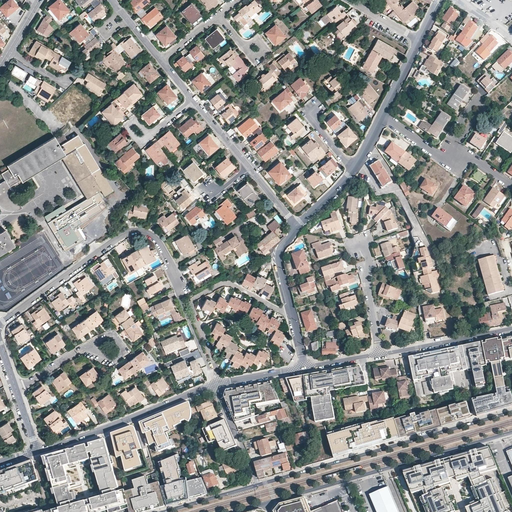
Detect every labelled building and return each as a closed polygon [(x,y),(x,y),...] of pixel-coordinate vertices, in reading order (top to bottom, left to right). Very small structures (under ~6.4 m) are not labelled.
[(9,0),(0,7),(0,8),(7,16),(18,7),(12,0),(9,0)] [(49,7),(50,9),(58,18),(58,19),(69,11),(61,2),(60,3),(57,0),(49,7)] [(144,11),(141,8),(149,1),(148,0),(132,0),(130,2),(133,5),(135,7),(133,8),(138,15),(144,11)] [(201,0),(209,9),(218,2),(215,0),(201,0)] [(242,8),(249,17),(255,12),(256,13),(260,10),(257,5),(258,4),(254,0),(249,4),(246,6),(245,5),(242,8)] [(307,0),(305,2),(303,3),(309,10),(311,13),(320,6),(317,3),(319,2),(317,0),(307,0)] [(399,6),(396,2),(397,0),(383,0),(381,2),(385,7),(388,4),(393,10),(399,6)] [(92,5),(94,8),(88,14),(94,22),(100,18),(105,13),(103,10),(101,8),(102,7),(97,1),(92,5)] [(393,10),(401,18),(404,16),(407,19),(418,9),(411,1),(404,8),(401,4),(399,6),(393,10)] [(191,4),(181,11),(191,23),(196,20),(195,19),(200,15),(191,4)] [(338,11),(335,7),(320,19),(325,24),(330,21),(331,22),(334,19),(336,22),(340,18),(345,14),(343,11),(340,14),(338,11)] [(456,11),(451,7),(442,20),(447,23),(446,25),(444,23),(441,27),(448,31),(448,30),(459,15),(455,12),(456,11)] [(162,16),(155,8),(147,14),(144,11),(138,15),(144,22),(146,21),(148,23),(150,26),(162,16)] [(236,21),(239,19),(244,26),(246,23),(249,26),(254,22),(252,19),(249,17),(242,8),(238,11),(239,12),(236,14),(233,17),(236,21)] [(50,9),(48,10),(56,20),(58,18),(50,9)] [(340,18),(343,21),(336,27),(342,34),(354,25),(350,20),(345,14),(340,18)] [(51,19),(47,16),(43,20),(37,30),(47,36),(54,29),(48,23),(51,19)] [(478,27),(475,25),(476,24),(466,17),(462,23),(467,25),(465,28),(461,25),(458,28),(463,31),(459,36),(456,40),(467,47),(472,41),(470,40),(478,27)] [(88,34),(87,36),(84,32),(86,31),(80,24),(69,33),(72,37),(74,36),(79,43),(82,40),(84,43),(89,39),(93,36),(90,33),(88,34)] [(265,33),(268,36),(275,44),(285,36),(275,25),(265,33)] [(167,43),(175,37),(166,26),(156,35),(159,38),(165,45),(167,43)] [(218,34),(215,30),(204,38),(212,48),(224,39),(219,33),(218,34)] [(433,50),(437,52),(448,35),(439,30),(434,37),(433,40),(434,40),(432,43),(428,49),(432,51),(433,50)] [(492,56),(489,52),(498,43),(495,40),(493,39),(494,37),(492,35),(482,46),(486,50),(481,54),(488,60),(492,56)] [(89,39),(91,41),(84,47),(87,50),(89,49),(92,53),(100,46),(98,45),(97,42),(98,41),(93,36),(89,39)] [(268,36),(267,37),(273,46),(275,44),(268,36)] [(121,52),(124,49),(131,57),(139,50),(130,38),(127,40),(124,42),(123,41),(116,46),(121,52)] [(362,67),(372,73),(381,56),(389,60),(393,53),(402,58),(404,56),(405,54),(377,39),(369,53),(362,67)] [(47,59),(52,51),(36,41),(29,53),(35,56),(35,55),(42,59),(44,57),(47,59)] [(115,70),(124,63),(117,54),(121,52),(116,46),(113,43),(110,46),(112,49),(110,52),(111,54),(109,55),(106,57),(106,58),(107,59),(104,61),(107,66),(111,63),(115,70)] [(187,55),(192,61),(195,59),(197,61),(204,55),(196,46),(192,49),(193,50),(190,53),(187,55)] [(222,63),(225,61),(227,64),(229,67),(232,65),(240,58),(235,52),(234,53),(232,51),(230,49),(219,58),(222,63)] [(504,69),(511,61),(511,55),(511,54),(511,52),(509,50),(497,61),(498,62),(494,65),(498,69),(498,71),(499,72),(502,72),(503,71),(503,69),(504,68),(504,69)] [(65,71),(70,62),(52,51),(47,59),(51,61),(50,63),(60,69),(61,68),(65,71)] [(289,53),(285,56),(278,62),(283,69),(291,64),(293,66),(297,63),(289,53)] [(176,61),(184,71),(191,65),(192,66),(195,64),(192,61),(187,55),(184,57),(181,60),(180,58),(176,61)] [(442,62),(438,60),(430,56),(428,60),(427,60),(424,66),(428,68),(426,70),(430,73),(437,77),(441,68),(439,67),(442,62)] [(232,65),(237,71),(232,75),(238,82),(247,74),(245,71),(243,69),(247,66),(240,58),(232,65)] [(458,62),(456,60),(450,65),(453,68),(458,62)] [(269,66),(270,67),(276,75),(280,72),(273,63),(269,66)] [(151,66),(150,67),(147,64),(140,71),(144,75),(150,82),(158,75),(151,66)] [(23,78),(27,72),(15,65),(10,73),(23,80),(23,78)] [(267,70),(268,72),(265,75),(264,74),(263,74),(262,74),(260,76),(261,77),(257,80),(261,84),(264,88),(273,81),(278,77),(276,75),(270,67),(267,70)] [(43,81),(27,72),(23,78),(27,80),(30,75),(42,83),(43,81)] [(116,77),(119,80),(125,76),(122,72),(121,73),(118,75),(116,77)] [(89,90),(90,88),(100,94),(106,84),(87,73),(84,79),(87,81),(85,85),(87,86),(86,88),(89,90)] [(201,73),(192,80),(201,92),(210,84),(206,79),(201,73)] [(496,86),(485,74),(477,81),(489,93),(496,86)] [(37,86),(40,89),(37,95),(42,98),(45,100),(47,101),(55,88),(43,81),(42,83),(30,75),(27,80),(37,86)] [(338,90),(343,86),(336,77),(333,79),(330,76),(326,79),(331,86),(334,88),(336,91),(333,94),(331,95),(333,99),(340,93),(338,90)] [(305,92),(308,89),(300,77),(290,85),(296,92),(301,98),(306,94),(305,92)] [(361,100),(364,98),(368,103),(372,100),(371,99),(376,94),(367,83),(355,93),(360,98),(361,100)] [(141,94),(133,84),(117,97),(113,101),(119,108),(123,112),(127,109),(130,106),(129,104),(131,103),(131,102),(141,94)] [(468,94),(466,93),(468,90),(461,84),(454,95),(463,101),(468,94)] [(176,97),(169,88),(168,89),(165,86),(157,92),(164,100),(167,104),(176,97)] [(293,94),(287,88),(272,100),(280,110),(288,103),(292,100),(290,97),(293,94)] [(69,93),(51,112),(63,123),(81,104),(69,93)] [(143,95),(141,94),(131,102),(131,103),(129,104),(130,106),(143,95)] [(218,112),(224,107),(222,104),(224,102),(218,94),(210,100),(214,105),(216,108),(215,109),(218,112)] [(454,110),(456,107),(458,108),(463,101),(454,95),(447,105),(454,110)] [(349,108),(359,120),(367,113),(363,108),(366,105),(361,100),(360,98),(349,108)] [(289,105),(288,103),(280,110),(272,100),(270,102),(279,113),(289,105)] [(111,104),(116,110),(119,108),(113,101),(110,103),(111,104)] [(224,107),(218,112),(220,115),(222,115),(224,117),(228,122),(235,116),(237,114),(237,113),(234,110),(233,109),(232,110),(228,104),(224,107)] [(160,115),(153,106),(141,115),(148,124),(160,115)] [(444,128),(449,121),(447,120),(449,117),(442,112),(435,122),(444,128)] [(335,115),(326,122),(335,133),(337,131),(343,125),(341,122),(335,115)] [(179,128),(186,137),(195,130),(197,133),(203,129),(197,122),(195,123),(194,121),(191,118),(179,128)] [(253,135),(260,129),(250,118),(240,127),(244,132),(242,133),(245,137),(250,132),(253,135)] [(295,118),(287,125),(297,137),(304,131),(301,127),(302,126),(295,118)] [(497,127),(500,129),(505,121),(502,118),(497,127)] [(439,135),(444,128),(435,122),(432,126),(427,122),(426,123),(423,121),(418,126),(429,134),(430,133),(435,137),(437,134),(439,135)] [(356,137),(355,136),(345,124),(343,125),(337,131),(339,134),(337,136),(345,146),(356,137)] [(260,129),(253,135),(255,138),(250,142),(255,149),(261,144),(267,139),(261,133),(262,132),(260,129)] [(162,146),(165,144),(170,151),(179,144),(169,131),(157,141),(162,146)] [(468,140),(470,142),(476,134),(473,132),(468,140)] [(499,145),(501,143),(511,150),(511,137),(504,132),(496,143),(499,145)] [(67,141),(63,133),(55,138),(54,136),(14,160),(7,165),(9,169),(8,169),(3,173),(1,174),(5,180),(9,187),(21,180),(22,182),(49,165),(61,158),(64,156),(65,155),(76,173),(79,177),(80,180),(87,191),(89,194),(90,196),(77,204),(67,211),(62,213),(57,217),(47,223),(57,238),(65,251),(82,241),(84,240),(74,224),(73,221),(86,213),(104,202),(98,191),(100,190),(104,196),(113,190),(84,143),(83,144),(77,135),(67,141)] [(108,143),(115,152),(122,146),(124,149),(125,149),(130,144),(128,141),(126,142),(124,140),(123,138),(124,137),(121,133),(114,140),(113,139),(108,143)] [(481,149),(487,141),(476,134),(470,142),(471,143),(478,147),(481,149)] [(206,137),(199,142),(209,154),(217,147),(210,138),(209,140),(206,137)] [(261,144),(263,147),(258,152),(261,156),(263,154),(267,160),(278,150),(268,139),(267,139),(261,144)] [(326,155),(316,143),(314,145),(310,139),(301,147),(311,159),(316,156),(319,160),(326,155)] [(157,141),(146,150),(156,163),(156,162),(164,156),(165,156),(159,149),(162,146),(157,141)] [(199,142),(198,144),(208,155),(209,154),(199,142)] [(511,150),(501,143),(499,145),(511,153),(511,151),(511,150)] [(125,149),(127,152),(115,162),(122,171),(129,165),(139,156),(132,148),(133,147),(130,144),(125,149)] [(405,154),(406,153),(394,144),(391,148),(389,147),(385,152),(392,157),(392,158),(398,163),(405,154)] [(412,158),(411,159),(405,154),(398,163),(397,164),(401,167),(403,165),(409,170),(416,161),(412,158)] [(74,180),(77,178),(64,156),(61,158),(74,180)] [(156,162),(160,167),(163,164),(164,165),(168,162),(164,156),(156,162)] [(234,167),(226,158),(215,167),(223,176),(234,167)] [(338,165),(332,158),(321,167),(323,169),(320,172),(325,178),(328,175),(327,174),(330,171),(338,165)] [(383,187),(392,182),(379,160),(370,166),(383,187)] [(193,162),(183,169),(193,181),(197,178),(196,176),(201,172),(193,162)] [(270,170),(273,175),(272,176),(278,183),(279,182),(285,178),(286,179),(291,175),(289,174),(286,170),(280,162),(270,170)] [(122,171),(124,173),(131,167),(129,165),(122,171)] [(485,175),(477,169),(471,178),(479,184),(485,175)] [(325,178),(320,172),(317,174),(315,172),(307,178),(313,185),(318,182),(321,179),(322,180),(325,178)] [(426,179),(421,188),(433,195),(438,187),(426,179)] [(17,210),(22,208),(9,187),(5,180),(0,183),(0,206),(0,207),(2,208),(4,210),(7,211),(10,211),(14,211),(17,210)] [(82,193),(85,191),(79,181),(76,182),(82,193)] [(242,187),(247,183),(253,191),(254,190),(247,181),(241,186),(242,187)] [(242,187),(237,190),(245,200),(250,206),(259,198),(253,191),(247,183),(242,187)] [(287,194),(293,202),(302,195),(303,196),(307,194),(299,185),(287,194)] [(469,188),(465,185),(455,198),(466,206),(470,202),(475,194),(468,189),(469,188)] [(468,189),(475,194),(470,202),(471,203),(478,194),(469,188),(468,189)] [(503,195),(494,188),(484,201),(493,208),(497,203),(503,195)] [(191,195),(190,196),(188,194),(186,192),(180,196),(175,200),(182,208),(189,203),(191,206),(197,201),(191,195)] [(358,209),(356,209),(356,204),(357,197),(357,194),(351,193),(351,197),(348,197),(346,212),(348,212),(348,217),(350,218),(350,222),(351,223),(355,223),(356,223),(358,209)] [(83,197),(81,195),(63,205),(65,208),(83,197)] [(505,196),(503,195),(497,203),(499,205),(505,196)] [(226,223),(235,217),(228,207),(231,205),(226,199),(220,205),(221,206),(219,208),(216,210),(226,223)] [(197,201),(191,206),(193,209),(186,215),(192,224),(198,219),(200,221),(207,218),(204,214),(201,211),(200,209),(202,207),(197,201)] [(476,218),(484,206),(480,203),(472,215),(476,218)] [(374,215),(374,213),(377,214),(378,215),(374,219),(377,222),(381,218),(389,209),(385,206),(377,204),(376,208),(370,207),(369,214),(374,215)] [(132,218),(132,215),(146,218),(148,208),(134,205),(130,205),(129,210),(127,217),(132,218)] [(44,217),(47,221),(62,212),(59,207),(44,217)] [(450,222),(452,218),(439,208),(432,216),(439,222),(446,227),(445,228),(450,231),(454,225),(450,222)] [(255,213),(253,209),(246,214),(248,218),(255,213)] [(396,222),(393,223),(390,214),(392,212),(389,209),(381,218),(384,221),(386,226),(388,231),(398,228),(396,222)] [(511,231),(511,209),(510,209),(502,221),(506,224),(505,227),(508,229),(511,232),(511,231)] [(331,214),(332,218),(321,222),(324,230),(331,228),(332,231),(333,232),(342,229),(336,212),(331,214)] [(179,222),(173,213),(166,218),(164,215),(157,220),(162,226),(164,225),(165,227),(168,230),(169,230),(179,222)] [(274,219),(266,225),(271,230),(278,224),(274,219)] [(0,233),(0,255),(15,246),(5,230),(0,233)] [(270,252),(268,249),(280,239),(278,237),(273,231),(271,230),(268,233),(256,244),(265,255),(270,252)] [(304,235),(302,231),(295,241),(298,243),(304,235)] [(196,247),(194,248),(186,234),(175,241),(182,252),(184,251),(185,253),(188,252),(189,255),(198,250),(196,247)] [(231,239),(231,241),(229,242),(228,240),(223,243),(222,242),(218,245),(218,246),(216,248),(221,256),(226,252),(225,251),(234,245),(236,244),(237,246),(239,249),(237,250),(240,255),(247,250),(241,241),(240,241),(236,235),(231,238),(231,239)] [(398,246),(392,248),(390,241),(381,244),(385,257),(386,257),(399,252),(400,252),(398,246)] [(332,246),(331,242),(321,245),(320,242),(312,244),(313,248),(315,248),(319,259),(333,254),(331,249),(330,247),(332,246)] [(142,266),(154,259),(148,249),(146,245),(134,252),(142,266)] [(426,247),(420,249),(423,258),(418,259),(419,263),(416,264),(417,268),(422,267),(423,270),(430,268),(433,267),(430,258),(429,258),(426,247)] [(469,249),(461,251),(463,259),(471,256),(469,249)] [(298,270),(308,266),(303,251),(293,254),(294,258),(295,260),(294,260),(298,270)] [(130,273),(142,266),(134,252),(122,259),(127,268),(130,273)] [(405,268),(399,252),(386,257),(387,261),(388,260),(388,262),(388,263),(387,264),(388,265),(388,267),(390,268),(392,267),(392,268),(393,268),(394,269),(395,269),(395,270),(396,270),(400,269),(405,268)] [(494,256),(479,260),(485,282),(488,295),(504,291),(502,285),(501,281),(500,282),(495,266),(497,266),(496,262),(494,256)] [(111,266),(108,268),(103,261),(99,264),(101,266),(98,268),(93,271),(100,281),(111,273),(113,275),(116,273),(111,266)] [(208,264),(206,261),(197,266),(195,263),(188,267),(191,271),(192,274),(194,273),(196,275),(198,279),(210,272),(206,265),(208,264)] [(341,270),(339,262),(321,268),(326,281),(328,280),(335,278),(334,273),(341,270)] [(311,273),(308,266),(298,270),(300,277),(311,273)] [(431,272),(430,268),(423,270),(425,276),(421,277),(423,284),(425,284),(426,290),(433,293),(439,291),(435,276),(433,277),(431,272)] [(250,289),(252,285),(256,278),(250,275),(249,276),(246,274),(241,284),(244,285),(243,287),(247,289),(248,287),(250,289)] [(332,292),(342,289),(341,286),(349,283),(347,277),(346,274),(335,278),(328,280),(330,287),(332,292)] [(154,275),(145,280),(149,288),(146,289),(149,294),(151,293),(162,288),(160,284),(160,283),(159,284),(157,281),(154,275)] [(355,281),(353,275),(347,277),(349,283),(355,281)] [(259,288),(261,289),(265,283),(267,279),(261,276),(260,277),(257,276),(256,278),(252,285),(255,287),(254,288),(258,290),(259,288)] [(85,299),(82,294),(93,287),(86,277),(81,281),(79,282),(77,280),(73,284),(78,291),(75,293),(81,301),(85,299)] [(303,293),(307,291),(308,294),(317,290),(312,277),(307,279),(308,283),(301,286),(301,287),(303,293)] [(271,286),(265,283),(261,289),(260,291),(259,293),(261,294),(260,296),(264,298),(265,297),(268,298),(273,289),(270,287),(271,286)] [(383,283),(379,293),(389,297),(398,301),(398,299),(400,295),(401,291),(383,283)] [(308,294),(307,291),(303,293),(301,287),(298,288),(301,296),(308,294)] [(57,295),(58,297),(56,299),(51,302),(58,312),(69,304),(72,308),(76,306),(70,298),(67,300),(61,292),(57,295)] [(341,298),(343,304),(339,306),(341,310),(345,309),(346,313),(352,311),(350,307),(354,306),(357,304),(354,296),(349,297),(347,292),(340,295),(341,298)] [(219,296),(216,302),(214,307),(216,308),(215,310),(219,312),(219,310),(223,312),(224,310),(224,308),(227,303),(225,301),(225,299),(219,296)] [(224,308),(230,311),(232,308),(235,310),(241,300),(235,297),(234,298),(231,297),(227,303),(224,308)] [(169,307),(174,306),(170,298),(149,306),(153,316),(157,314),(157,312),(169,307)] [(210,313),(213,309),(214,307),(216,302),(210,299),(209,300),(206,299),(201,308),(204,310),(204,311),(207,313),(208,311),(210,313)] [(244,301),(241,300),(235,310),(235,312),(240,315),(242,312),(245,313),(250,303),(244,300),(244,301)] [(434,310),(433,305),(426,306),(425,301),(418,303),(418,309),(419,315),(424,314),(425,319),(435,317),(436,320),(444,319),(442,308),(434,310)] [(149,308),(146,302),(140,305),(142,311),(149,308)] [(490,306),(491,312),(497,311),(506,309),(504,303),(490,306)] [(176,313),(175,308),(174,306),(169,307),(157,312),(157,314),(153,316),(154,316),(154,318),(154,316),(155,316),(159,314),(158,313),(169,309),(170,310),(172,314),(175,313),(176,313)] [(255,308),(253,307),(246,318),(252,321),(254,319),(257,320),(261,313),(263,310),(256,307),(255,308)] [(41,328),(39,326),(50,317),(43,308),(39,311),(36,313),(35,311),(31,314),(36,321),(33,323),(38,330),(41,328)] [(124,309),(116,315),(120,320),(119,321),(124,329),(134,322),(124,309)] [(305,312),(302,313),(307,332),(316,329),(311,310),(305,312)] [(417,315),(405,310),(402,318),(399,328),(411,332),(415,333),(417,327),(413,326),(417,315)] [(90,329),(97,325),(96,324),(102,319),(96,311),(84,320),(90,329)] [(491,312),(492,316),(490,316),(489,312),(487,313),(489,326),(495,325),(495,326),(500,324),(497,311),(491,312)] [(256,323),(259,325),(258,328),(263,331),(266,326),(270,319),(267,318),(268,316),(261,313),(257,320),(256,323)] [(484,314),(485,318),(477,319),(479,329),(484,328),(484,327),(489,326),(487,313),(484,314)] [(398,330),(399,328),(402,318),(394,315),(392,320),(389,319),(386,326),(398,330)] [(266,326),(269,328),(267,331),(273,334),(276,328),(279,323),(276,321),(277,320),(271,316),(270,319),(266,326)] [(90,329),(84,320),(72,329),(77,337),(82,333),(83,334),(90,329)] [(354,337),(353,336),(358,334),(358,336),(359,337),(365,335),(360,321),(354,323),(355,326),(350,328),(350,329),(345,331),(348,339),(354,337)] [(124,329),(130,336),(131,335),(134,340),(142,334),(134,322),(124,329)] [(212,330),(211,332),(214,334),(212,337),(218,340),(222,333),(224,328),(222,327),(223,326),(217,322),(214,326),(211,325),(209,328),(212,330)] [(11,331),(15,337),(17,336),(21,341),(29,336),(21,324),(11,331)] [(271,338),(274,340),(273,343),(278,346),(279,344),(284,335),(282,333),(282,332),(276,328),(273,334),(271,338)] [(221,348),(223,345),(226,347),(229,340),(231,336),(225,333),(225,334),(222,333),(218,340),(215,345),(221,348)] [(52,351),(57,348),(57,350),(65,344),(58,334),(46,342),(52,351)] [(171,348),(172,349),(180,345),(181,347),(181,348),(186,346),(181,336),(177,337),(176,335),(160,341),(165,351),(171,348)] [(511,337),(510,338),(511,339),(508,340),(509,341),(503,343),(505,357),(511,356),(511,358),(511,357),(511,337)] [(149,346),(156,345),(154,338),(147,339),(149,346)] [(224,350),(227,352),(225,355),(231,358),(236,350),(238,346),(235,345),(236,344),(229,340),(226,347),(224,350)] [(323,354),(336,354),(336,350),(339,350),(339,340),(334,340),(334,343),(326,343),(326,347),(324,347),(324,350),(323,350),(323,354)] [(505,357),(503,343),(502,340),(483,344),(485,354),(486,359),(486,363),(491,362),(497,392),(472,399),(477,415),(511,404),(511,395),(510,389),(510,388),(505,389),(500,360),(505,359),(505,357)] [(486,359),(485,354),(483,344),(478,345),(479,349),(476,349),(475,346),(475,347),(471,348),(470,347),(471,352),(469,352),(468,347),(467,347),(468,352),(464,353),(468,372),(469,374),(474,373),(477,387),(484,386),(486,385),(483,368),(481,369),(480,364),(482,364),(483,364),(483,363),(483,360),(486,359)] [(165,351),(166,353),(181,347),(180,345),(172,349),(171,348),(165,351)] [(181,356),(190,352),(188,347),(178,351),(181,356)] [(27,366),(32,363),(33,364),(41,359),(34,348),(21,357),(27,366)] [(464,353),(463,348),(459,349),(459,351),(456,352),(449,354),(442,355),(437,356),(432,357),(425,359),(418,360),(415,361),(414,359),(409,360),(410,363),(411,366),(411,369),(411,370),(413,380),(414,383),(418,382),(418,380),(421,379),(424,379),(428,378),(433,377),(434,382),(433,382),(432,382),(432,384),(433,388),(432,388),(433,392),(434,392),(435,396),(440,395),(449,393),(454,392),(453,388),(454,388),(453,383),(452,384),(451,380),(451,379),(449,379),(448,374),(453,373),(456,372),(460,371),(463,370),(464,373),(468,372),(464,353)] [(231,360),(234,361),(232,365),(238,368),(240,364),(244,356),(241,354),(241,353),(236,350),(231,358),(231,360)] [(258,365),(260,361),(263,363),(268,353),(262,350),(261,351),(259,350),(256,355),(252,362),(258,365)] [(149,361),(143,352),(137,357),(137,355),(130,361),(136,370),(149,361)] [(245,367),(247,364),(251,365),(252,362),(256,355),(250,352),(249,353),(246,352),(244,356),(240,364),(245,367)] [(191,365),(187,367),(191,375),(192,378),(202,374),(196,359),(190,361),(191,365)] [(173,365),(171,360),(164,363),(166,368),(171,366),(177,381),(191,375),(187,367),(184,360),(173,365)] [(130,361),(122,366),(123,367),(119,370),(124,378),(136,370),(130,361)] [(318,376),(308,378),(308,375),(304,375),(304,376),(306,395),(314,394),(315,397),(311,397),(312,402),(315,401),(315,405),(313,406),(316,422),(335,419),(332,401),(331,395),(328,395),(327,388),(335,386),(336,390),(365,385),(363,373),(362,371),(361,368),(360,365),(354,366),(355,369),(340,372),(340,369),(332,370),(332,372),(327,373),(326,371),(318,373),(318,376)] [(92,367),(85,372),(85,373),(80,377),(86,385),(99,376),(92,367)] [(389,370),(389,368),(385,369),(384,367),(373,369),(375,380),(382,379),(390,377),(390,378),(396,378),(397,377),(396,369),(389,370)] [(64,371),(56,377),(57,378),(52,381),(59,391),(71,382),(64,371)] [(168,386),(161,376),(150,384),(147,380),(144,383),(149,389),(151,387),(158,396),(162,393),(161,391),(168,386)] [(406,381),(405,376),(397,377),(396,378),(397,382),(400,397),(410,396),(410,392),(408,384),(407,384),(406,381)] [(306,395),(304,377),(296,379),(294,379),(287,381),(292,395),(294,400),(307,398),(306,398),(306,395)] [(289,396),(292,395),(287,381),(286,379),(286,378),(280,379),(285,392),(287,391),(289,396)] [(279,399),(273,385),(272,381),(268,382),(268,384),(242,389),(242,387),(238,387),(238,389),(237,390),(237,393),(226,395),(225,395),(225,399),(226,398),(230,398),(233,414),(235,414),(236,417),(233,418),(233,419),(235,422),(251,417),(252,417),(249,403),(256,402),(256,403),(264,402),(270,401),(279,399)] [(32,392),(37,400),(38,399),(42,404),(51,397),(42,385),(32,392)] [(120,393),(128,404),(136,399),(138,401),(139,402),(144,398),(135,386),(127,392),(125,390),(120,393)] [(336,390),(335,386),(327,388),(328,395),(331,395),(330,391),(336,390)] [(237,393),(237,390),(236,387),(230,388),(230,391),(226,392),(225,394),(225,395),(226,395),(237,393)] [(385,403),(383,392),(372,393),(372,396),(368,397),(368,402),(370,409),(378,408),(377,404),(383,403),(385,403)] [(115,404),(108,394),(97,402),(94,397),(90,400),(95,406),(98,404),(105,413),(109,411),(108,409),(115,404)] [(364,403),(368,402),(368,397),(367,396),(358,397),(358,396),(343,398),(345,410),(354,408),(355,412),(365,411),(364,403)] [(233,414),(230,398),(226,398),(225,399),(233,418),(236,417),(235,414),(233,414)] [(84,419),(88,416),(83,409),(86,408),(81,401),(67,411),(75,422),(79,420),(82,417),(84,419)] [(199,412),(201,411),(206,422),(218,417),(212,404),(207,402),(197,406),(196,406),(191,408),(192,411),(192,414),(193,414),(198,411),(199,412)] [(469,412),(466,403),(456,406),(456,404),(443,408),(444,409),(437,411),(438,413),(441,424),(454,421),(454,423),(470,418),(469,414),(467,414),(467,413),(469,412)] [(190,404),(141,423),(150,448),(160,446),(163,452),(175,447),(172,435),(179,428),(185,423),(188,422),(191,422),(192,418),(192,414),(192,411),(191,408),(190,404)] [(269,420),(267,415),(271,414),(271,416),(276,414),(278,420),(287,417),(284,408),(282,408),(252,417),(251,417),(253,423),(259,421),(260,423),(269,420)] [(45,417),(49,422),(48,423),(53,430),(62,424),(63,423),(54,410),(45,417)] [(441,424),(438,413),(437,411),(437,410),(430,412),(429,410),(416,414),(415,414),(395,419),(397,428),(403,427),(405,434),(441,424)] [(276,420),(277,422),(265,424),(267,432),(278,429),(277,424),(282,422),(283,425),(291,422),(289,417),(287,417),(278,420),(276,420)] [(397,428),(395,419),(330,437),(335,456),(400,438),(397,428)] [(0,433),(7,445),(15,440),(11,431),(12,430),(8,422),(0,427),(0,433)] [(405,434),(403,427),(397,428),(400,438),(430,429),(434,428),(442,426),(441,424),(405,434)] [(203,435),(207,443),(217,439),(221,448),(227,445),(220,428),(210,433),(207,427),(202,429),(200,432),(202,436),(203,435)] [(138,428),(113,435),(120,459),(125,458),(129,472),(145,467),(140,451),(144,450),(138,428)] [(309,437),(308,431),(294,435),(297,445),(306,442),(310,440),(309,437)] [(271,453),(271,450),(270,447),(276,445),(274,440),(268,442),(267,438),(258,441),(260,448),(262,456),(271,453)] [(108,461),(107,458),(110,457),(107,447),(104,448),(102,440),(88,444),(89,447),(92,458),(93,461),(92,462),(96,474),(98,473),(99,475),(96,476),(99,486),(101,485),(103,492),(101,493),(102,496),(99,497),(89,500),(92,511),(112,511),(128,507),(128,505),(126,495),(125,492),(125,490),(120,492),(113,493),(113,490),(118,488),(114,472),(112,465),(110,460),(108,461)] [(86,447),(85,445),(81,446),(82,449),(80,449),(79,446),(75,448),(61,452),(62,454),(65,466),(69,465),(69,464),(75,462),(75,463),(79,462),(86,460),(89,459),(86,447)] [(402,471),(403,473),(489,449),(488,446),(402,471)] [(507,511),(505,511),(497,493),(491,479),(487,480),(485,475),(482,476),(481,473),(485,472),(484,470),(497,466),(489,449),(403,473),(411,493),(422,490),(424,495),(421,497),(427,511),(454,511),(453,511),(451,511),(448,505),(447,505),(444,498),(445,498),(441,488),(436,489),(435,486),(438,486),(437,484),(449,480),(449,478),(455,477),(456,478),(469,474),(474,486),(473,487),(479,501),(465,507),(467,511),(507,511)] [(88,511),(86,501),(76,504),(73,504),(72,501),(73,501),(71,493),(70,493),(67,485),(69,484),(66,477),(64,470),(63,470),(62,467),(59,455),(58,453),(44,457),(46,465),(47,469),(49,475),(50,479),(51,481),(53,489),(55,495),(58,505),(61,504),(62,507),(59,508),(52,510),(52,511),(88,511)] [(263,469),(272,466),(282,464),(283,465),(284,470),(290,468),(286,453),(254,462),(258,477),(264,475),(263,471),(263,469)] [(178,462),(176,456),(162,461),(164,468),(162,469),(166,485),(162,486),(166,502),(168,505),(175,503),(174,501),(189,496),(187,481),(187,480),(182,481),(181,478),(180,476),(178,469),(180,469),(178,462)] [(236,459),(231,461),(226,463),(225,462),(222,463),(223,465),(225,470),(227,475),(234,472),(240,469),(236,459)] [(0,493),(38,480),(33,460),(24,463),(25,466),(16,469),(8,472),(7,471),(4,472),(4,471),(0,472),(0,511),(52,511),(52,510),(51,511),(45,511),(44,511),(44,510),(38,511),(32,511),(29,511),(4,511),(5,511),(0,509),(0,493)] [(190,474),(195,473),(193,465),(194,465),(193,461),(189,462),(189,463),(187,464),(190,474)] [(211,493),(209,488),(212,487),(213,488),(219,486),(215,475),(211,473),(201,477),(207,489),(209,494),(211,493)] [(162,486),(161,484),(158,485),(158,482),(152,484),(153,486),(151,486),(150,484),(149,479),(147,480),(146,476),(133,480),(135,489),(136,491),(134,492),(133,489),(128,491),(129,494),(126,495),(128,505),(128,507),(129,508),(129,511),(144,511),(167,506),(166,502),(162,486)] [(207,489),(201,477),(187,481),(189,496),(189,499),(209,494),(207,489)] [(375,508),(377,511),(398,511),(398,509),(393,497),(388,486),(370,494),(371,498),(375,508)] [(505,511),(507,511),(500,493),(497,493),(505,511)] [(311,511),(305,497),(291,501),(283,504),(277,511),(276,511),(311,511)] [(312,511),(342,511),(338,500),(326,505),(312,511)]
